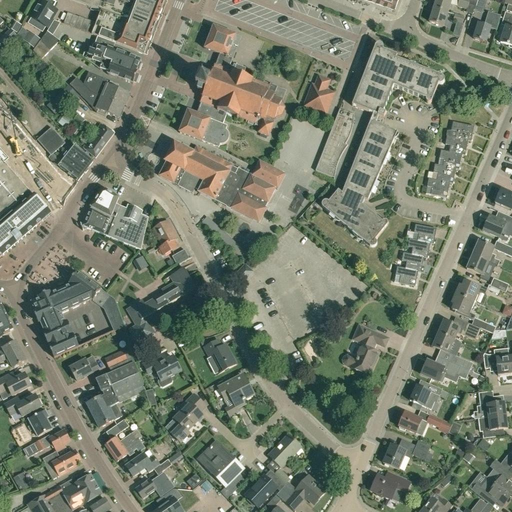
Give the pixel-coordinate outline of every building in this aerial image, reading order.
[(47,27),(57,10),(52,7),(55,3),(50,0),(40,0),(30,17),(47,27)] [(144,55),(164,0),(69,0),(100,12),(96,24),(79,17),(79,18),(67,13),(63,24),(144,55)] [(448,13),(451,0),(435,0),(433,8),(448,13)] [(477,0),(476,6),(475,6),(474,10),(475,10),(483,13),(487,0),(486,0),(477,0)] [(469,4),(459,1),(457,7),(466,10),(466,12),(472,15),(474,10),(475,6),(469,4)] [(443,27),(448,13),(433,8),(429,22),(443,27)] [(486,43),(490,28),(496,30),(500,16),(488,12),(486,20),(484,26),(478,24),(473,39),(486,43)] [(511,46),(511,15),(505,13),(501,25),(505,26),(500,43),(511,46)] [(463,24),(464,17),(455,14),(453,21),(463,24)] [(54,21),(47,31),(53,36),(60,23),(54,21)] [(17,34),(22,26),(15,22),(10,30),(17,34)] [(237,47),(241,37),(214,27),(209,39),(207,39),(204,40),(202,45),(204,48),(220,55),(232,60),(236,50),(231,49),(232,46),(237,47)] [(460,38),(462,31),(455,29),(453,35),(460,38)] [(51,50),(60,41),(53,36),(47,31),(41,39),(51,50)] [(41,40),(30,32),(24,40),(34,48),(41,40)] [(42,60),(51,50),(41,39),(33,51),(42,60)] [(137,72),(141,60),(108,48),(108,49),(94,44),(91,51),(89,56),(88,56),(85,59),(83,57),(84,57),(83,56),(83,57),(100,70),(109,73),(108,75),(133,84),(134,82),(136,83),(139,75),(137,74),(138,72),(137,72)] [(441,85),(442,84),(443,84),(443,83),(444,82),(444,81),(444,80),(444,79),(443,78),(442,77),(396,59),(397,56),(383,50),(383,49),(383,48),(383,47),(382,46),(382,45),(381,45),(380,44),(379,44),(377,44),(377,45),(376,45),(375,46),(375,47),(352,106),(373,114),(342,193),(338,190),(329,202),(328,201),(327,201),(326,201),(325,201),(324,201),(323,202),(322,203),(322,204),(322,205),(322,206),(322,207),(323,208),(329,213),(341,223),(352,232),(364,242),(364,241),(370,246),(370,247),(371,247),(372,247),(373,247),(374,247),(375,247),(376,246),(376,245),(377,244),(377,243),(377,242),(376,242),(376,241),(375,240),(387,226),(387,225),(387,224),(388,224),(388,223),(388,222),(387,222),(387,221),(386,221),(385,220),(384,220),(384,221),(383,221),(382,221),(362,205),(365,200),(367,201),(371,194),(377,180),(376,180),(382,167),(383,167),(388,153),(394,139),(394,140),(397,132),(381,125),(386,114),(383,113),(393,87),(426,100),(426,101),(426,102),(426,103),(427,103),(427,104),(428,104),(429,104),(430,104),(431,103),(431,102),(438,85),(439,85),(440,85),(441,85)] [(230,66),(232,60),(220,55),(216,65),(215,64),(215,66),(213,65),(213,66),(214,67),(213,71),(211,71),(207,70),(204,77),(200,76),(196,86),(199,87),(197,91),(201,92),(200,94),(201,95),(203,96),(201,102),(199,101),(199,102),(200,103),(200,104),(200,105),(197,114),(223,124),(227,113),(238,117),(237,119),(238,119),(239,118),(246,120),(246,122),(247,123),(248,121),(249,121),(248,124),(253,126),(254,123),(255,124),(255,126),(256,126),(256,125),(261,127),(259,134),(269,137),(275,120),(282,118),(285,110),(282,104),(286,91),(270,84),(269,87),(268,86),(269,84),(264,82),(263,84),(261,84),(262,82),(261,81),(260,83),(253,80),(254,78),(253,78),(252,80),(243,76),(246,68),(236,64),(236,65),(234,64),(233,67),(230,66)] [(91,92),(123,106),(129,94),(117,89),(118,86),(110,82),(108,86),(106,85),(108,81),(88,73),(84,85),(91,92)] [(326,90),(330,81),(319,76),(315,86),(312,85),(304,107),(326,116),(335,93),(326,90)] [(83,84),(77,78),(70,85),(92,107),(98,110),(97,113),(105,117),(107,113),(118,118),(123,106),(91,92),(84,85),(83,84)] [(70,109),(79,97),(69,86),(47,107),(55,115),(66,104),(70,109)] [(0,104),(0,258),(51,214),(43,205),(43,206),(42,205),(59,203),(60,203),(62,202),(63,201),(73,189),(73,187),(73,186),(73,185),(72,184),(70,183),(70,182),(69,183),(62,177),(0,104)] [(353,115),(339,110),(315,171),(334,179),(335,176),(335,174),(336,172),(336,170),(337,167),(337,165),(338,163),(339,161),(340,159),(341,157),(342,155),(343,153),(344,151),(345,149),(346,147),(348,146),(347,145),(347,146),(345,144),(347,141),(348,139),(349,137),(350,135),(351,133),(351,131),(352,129),(353,127),(353,125),(353,123),(354,121),(354,119),(354,117),(354,115),(353,114),(353,115)] [(221,145),(223,145),(224,144),(225,144),(226,143),(227,142),(228,141),(229,140),(229,138),(229,137),(229,135),(229,134),(229,133),(228,132),(227,131),(227,130),(226,129),(228,126),(223,124),(197,114),(188,111),(179,133),(219,148),(220,145),(221,145)] [(99,161),(122,129),(110,121),(87,153),(99,161)] [(471,143),(474,127),(453,123),(452,131),(457,132),(455,139),(468,142),(471,143)] [(51,156),(49,157),(54,163),(77,182),(86,171),(67,156),(62,162),(53,154),(66,143),(52,128),(38,140),(51,156)] [(465,157),(468,142),(455,139),(447,137),(446,145),(451,146),(449,153),(462,156),(465,157)] [(193,154),(175,144),(165,162),(166,162),(159,176),(173,183),(179,186),(178,187),(193,194),(195,189),(200,191),(199,192),(215,201),(215,200),(260,223),(267,208),(266,208),(269,203),(276,188),(278,189),(286,174),(260,161),(253,176),(239,169),(238,169),(233,167),(233,166),(197,147),(193,154)] [(86,171),(87,172),(88,170),(88,169),(94,161),(75,146),(67,156),(86,171)] [(459,171),(462,156),(449,153),(441,151),(439,160),(444,161),(443,167),(455,170),(459,171)] [(452,185),(455,170),(443,167),(435,165),(433,174),(438,175),(437,181),(449,184),(452,185)] [(447,199),(449,184),(437,181),(429,179),(427,188),(432,189),(431,195),(447,199)] [(115,196),(106,191),(106,190),(101,191),(101,192),(92,206),(91,206),(91,207),(91,208),(111,218),(117,206),(116,205),(119,199),(116,197),(117,197),(115,196)] [(511,194),(501,190),(500,192),(497,191),(494,199),(496,200),(495,204),(511,211),(511,194)] [(127,210),(117,206),(111,218),(91,208),(85,223),(81,224),(83,230),(87,229),(141,251),(148,219),(140,216),(142,212),(128,206),(127,210)] [(511,218),(508,216),(505,224),(489,217),(483,231),(499,238),(501,233),(511,237),(511,218)] [(202,223),(210,230),(215,224),(207,217),(202,222),(202,223)] [(163,256),(178,248),(174,241),(177,239),(167,221),(153,230),(162,247),(159,249),(163,256)] [(433,245),(436,230),(415,225),(413,234),(419,235),(418,241),(430,244),(433,245)] [(427,259),(430,244),(418,241),(409,239),(407,247),(412,248),(411,255),(424,258),(427,259)] [(494,248),(479,241),(473,255),(497,266),(499,262),(495,260),(496,256),(491,254),(493,250),(507,256),(510,248),(496,242),(494,248)] [(177,267),(189,259),(185,251),(172,257),(177,267)] [(421,273),(424,258),(411,255),(403,253),(401,261),(407,262),(405,269),(418,272),(421,273)] [(495,270),(497,266),(473,255),(466,269),(482,276),(486,266),(495,270)] [(141,257),(141,256),(135,259),(136,261),(133,262),(139,272),(148,267),(142,257),(141,257)] [(248,277),(252,272),(245,265),(241,270),(248,277)] [(415,287),(418,272),(405,269),(397,267),(395,275),(400,276),(399,284),(415,287)] [(167,314),(163,308),(196,289),(183,269),(172,275),(178,285),(165,293),(166,295),(143,308),(140,303),(128,310),(137,326),(130,330),(138,344),(154,334),(149,325),(167,314)] [(244,281),(248,277),(241,270),(237,274),(244,281)] [(39,300),(31,303),(34,310),(33,311),(38,324),(40,323),(40,324),(44,333),(43,333),(54,359),(79,348),(67,322),(65,323),(65,324),(61,315),(80,306),(92,301),(104,310),(114,332),(124,327),(115,300),(105,293),(77,273),(69,284),(71,286),(51,294),(51,292),(38,298),(39,300)] [(240,286),(244,281),(237,274),(233,279),(240,286)] [(506,293),(509,286),(493,279),(490,286),(506,293)] [(477,287),(464,282),(462,287),(459,286),(455,295),(474,303),(479,292),(485,295),(487,289),(478,285),(477,287)] [(487,290),(490,291),(498,294),(499,291),(505,293),(506,293),(490,286),(490,287),(489,286),(487,290)] [(494,331),(496,328),(475,319),(476,316),(469,313),(474,303),(455,295),(451,304),(454,305),(452,310),(465,316),(464,318),(473,322),(472,325),(493,334),(493,335),(494,331)] [(0,339),(2,338),(1,336),(10,332),(6,323),(8,322),(0,303),(0,339)] [(502,314),(509,317),(511,310),(511,308),(505,306),(502,314)] [(468,324),(455,318),(452,325),(444,321),(438,334),(453,341),(457,333),(475,341),(477,336),(480,338),(481,337),(465,330),(468,324)] [(493,334),(472,325),(471,325),(468,324),(465,330),(481,337),(482,333),(487,335),(485,338),(490,340),(493,335),(493,334)] [(384,348),(388,339),(359,326),(353,340),(362,344),(356,359),(353,358),(350,357),(347,357),(344,358),(343,361),(344,364),(346,366),(349,367),(369,376),(379,354),(371,350),(374,343),(384,348)] [(493,335),(491,340),(506,338),(505,331),(494,331),(493,335)] [(437,357),(449,363),(452,355),(448,353),(453,341),(438,334),(433,347),(440,350),(437,357)] [(222,347),(218,341),(204,348),(209,357),(212,356),(221,373),(236,365),(226,345),(222,347)] [(26,362),(16,342),(3,349),(4,351),(0,353),(0,363),(8,359),(13,369),(26,362)] [(494,355),(488,356),(484,355),(483,357),(485,370),(490,370),(489,363),(496,362),(498,376),(511,375),(508,358),(508,349),(494,351),(494,355)] [(128,361),(123,351),(104,359),(109,369),(128,361)] [(172,358),(166,361),(163,355),(155,359),(143,365),(148,374),(155,370),(160,380),(158,381),(157,384),(159,388),(162,389),(171,384),(172,382),(169,377),(180,372),(172,358)] [(452,355),(449,363),(469,371),(473,364),(452,355)] [(89,367),(86,361),(70,369),(77,382),(92,374),(92,373),(99,370),(96,363),(89,367)] [(443,368),(434,364),(427,361),(421,375),(442,384),(446,377),(445,377),(446,376),(441,374),(443,368)] [(469,371),(449,363),(446,370),(457,375),(456,376),(466,380),(468,375),(472,376),(473,373),(469,371)] [(106,376),(96,381),(102,393),(112,389),(116,398),(118,403),(145,391),(143,386),(143,385),(134,364),(133,364),(113,373),(106,376)] [(31,387),(24,375),(8,383),(5,377),(0,379),(0,395),(3,400),(12,396),(31,387)] [(248,387),(242,376),(219,389),(225,400),(230,398),(234,406),(226,410),(230,418),(240,414),(237,409),(245,405),(243,401),(254,395),(249,387),(248,387)] [(448,394),(442,391),(442,390),(430,385),(427,391),(416,387),(410,401),(431,410),(434,403),(436,404),(440,396),(446,399),(448,394)] [(213,390),(212,387),(204,391),(207,397),(211,394),(210,392),(213,390)] [(492,406),(491,399),(493,399),(493,393),(478,395),(481,414),(487,413),(488,419),(506,417),(504,404),(492,406)] [(115,406),(110,395),(104,399),(102,397),(87,404),(93,417),(109,409),(115,406)] [(184,442),(187,439),(187,437),(186,437),(189,434),(187,432),(202,416),(199,413),(205,407),(194,395),(183,406),(185,408),(174,419),(180,426),(171,434),(180,443),(182,441),(182,442),(184,442)] [(18,398),(5,406),(11,416),(18,412),(21,418),(42,407),(36,396),(21,404),(18,398)] [(156,406),(154,398),(147,400),(149,407),(156,406)] [(109,409),(93,417),(99,429),(115,421),(122,418),(115,406),(109,409)] [(38,438),(52,430),(46,419),(49,418),(45,411),(28,420),(31,426),(28,428),(30,432),(34,430),(38,438)] [(401,421),(399,427),(400,428),(399,430),(404,432),(405,430),(416,434),(421,420),(405,413),(404,415),(402,414),(400,420),(401,421)] [(452,425),(429,415),(426,422),(426,423),(428,424),(438,429),(438,430),(448,435),(452,425)] [(496,438),(495,431),(507,430),(506,417),(488,419),(479,420),(481,433),(483,433),(484,440),(496,438)] [(119,434),(129,427),(124,420),(114,427),(119,434)] [(111,455),(140,435),(137,431),(120,443),(117,439),(106,447),(111,455)] [(70,442),(64,432),(51,439),(49,436),(35,444),(23,451),(26,457),(38,451),(39,453),(53,445),(57,453),(65,448),(64,445),(70,442)] [(139,453),(145,449),(138,439),(141,437),(140,435),(111,455),(116,463),(128,455),(129,457),(134,454),(133,452),(136,450),(139,453)] [(281,468),(301,448),(288,436),(268,456),(281,468)] [(417,447),(404,441),(401,449),(391,445),(383,464),(398,470),(406,453),(413,456),(425,461),(430,463),(433,456),(428,454),(430,447),(419,442),(417,447)] [(226,488),(243,470),(216,443),(198,460),(226,488)] [(160,466),(149,451),(126,467),(126,468),(125,469),(125,471),(128,475),(130,475),(131,474),(133,478),(146,469),(149,474),(154,470),(160,466)] [(461,460),(464,454),(457,451),(455,457),(461,460)] [(81,462),(75,452),(62,459),(60,456),(51,461),(56,470),(63,465),(67,473),(76,468),(75,465),(81,462)] [(175,456),(178,461),(182,458),(179,453),(174,456),(175,456)] [(160,466),(154,470),(157,474),(158,476),(172,465),(168,460),(160,466)] [(505,469),(496,461),(492,466),(501,474),(505,469)] [(70,507),(99,490),(88,471),(77,478),(27,506),(28,509),(22,511),(71,511),(73,511),(70,507)] [(281,471),(276,476),(285,485),(290,480),(281,471)] [(149,480),(136,490),(143,500),(155,491),(160,498),(174,488),(163,473),(151,482),(149,480)] [(21,492),(30,487),(22,474),(13,479),(21,492)] [(511,498),(511,482),(503,475),(495,485),(511,498)] [(279,491),(285,485),(276,476),(270,482),(264,476),(245,496),(258,508),(276,489),(279,491)] [(282,489),(276,496),(293,511),(299,505),(305,498),(314,505),(325,493),(320,488),(321,488),(308,477),(296,490),(291,497),(282,489)] [(377,477),(371,491),(376,494),(376,495),(376,496),(382,498),(383,498),(383,497),(391,500),(398,503),(403,492),(406,493),(410,483),(397,478),(394,484),(385,480),(377,477)] [(492,508),(496,503),(502,508),(511,498),(495,485),(488,479),(480,489),(476,486),(472,491),(481,498),(488,504),(492,508)] [(227,499),(233,493),(228,488),(222,494),(227,499)] [(160,508),(155,511),(183,511),(176,501),(182,497),(177,490),(173,490),(156,502),(160,508)] [(277,505),(280,501),(275,496),(272,500),(277,505)] [(107,511),(111,510),(104,499),(90,508),(91,510),(88,511),(86,511),(86,510),(82,511),(107,511)] [(432,499),(421,511),(448,511),(452,508),(443,500),(439,505),(432,499)] [(480,500),(476,504),(483,510),(486,506),(487,505),(480,500)]
